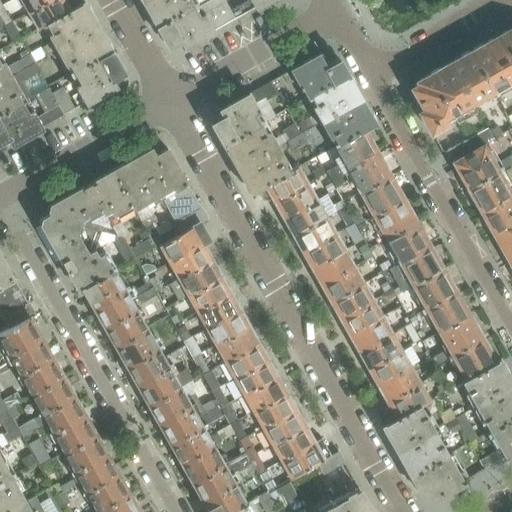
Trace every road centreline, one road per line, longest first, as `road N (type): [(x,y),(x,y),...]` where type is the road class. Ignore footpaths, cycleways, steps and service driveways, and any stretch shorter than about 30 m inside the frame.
road 1 (residential): [(401,511),(170,102)]
road 2 (residential): [(174,511),(0,203)]
road 3 (residential): [(369,77),(511,328)]
road 4 (residential): [(0,198),(170,102)]
road 5 (residential): [(170,102),(334,9)]
road 6 (residential): [(509,0),(369,77)]
